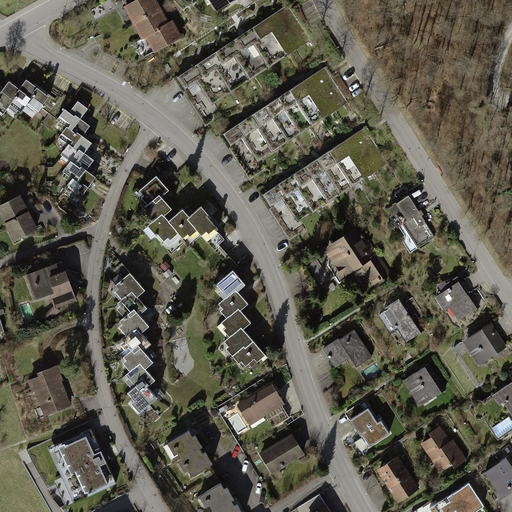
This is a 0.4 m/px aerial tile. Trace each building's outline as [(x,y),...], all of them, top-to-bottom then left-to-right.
[(135,22),(159,8),(154,0),(137,0),(126,6),(135,22)] [(212,0),(219,9),(232,0),(212,0)] [(287,5),(177,77),(208,125),(222,116),(212,101),(309,38),(287,5)] [(147,36),(168,23),(159,8),(135,22),(145,37),(147,36)] [(157,51),(180,37),(171,22),(168,23),(147,36),(157,51)] [(150,55),(155,52),(147,40),(142,43),(150,55)] [(326,67),(223,134),(253,178),(266,169),(258,157),(347,99),(326,67)] [(39,110),(50,96),(27,79),(20,88),(32,98),(29,102),(39,110)] [(29,102),(32,98),(20,88),(9,81),(2,90),(15,99),(11,104),(22,112),(29,102)] [(11,104),(15,99),(2,90),(0,88),(0,110),(4,113),(11,104)] [(81,118),(89,108),(79,101),(70,113),(65,109),(57,119),(67,126),(72,130),(81,118)] [(83,135),(91,125),(81,118),(72,130),(67,126),(59,136),(69,143),(74,147),(83,135)] [(366,128),(264,194),(293,239),(307,230),(299,218),(388,160),(366,128)] [(85,152),(92,142),(83,135),(74,147),(69,143),(61,153),(71,160),(76,164),(85,152)] [(87,170),(94,159),(85,152),(76,164),(71,160),(63,171),(72,178),(78,182),(87,170)] [(80,199),(96,177),(87,170),(78,182),(72,178),(65,188),(80,199)] [(156,175),(140,190),(150,202),(159,194),(162,197),(169,190),(156,175)] [(150,202),(142,209),(153,221),(162,213),(164,216),(172,209),(162,197),(159,194),(150,202)] [(409,195),(388,208),(397,222),(401,220),(418,247),(435,236),(409,195)] [(19,197),(1,206),(10,221),(7,222),(16,240),(36,229),(19,197)] [(208,214),(201,206),(190,216),(187,218),(195,228),(202,236),(214,225),(206,216),(208,214)] [(190,216),(183,209),(169,221),(182,236),(184,238),(195,228),(187,218),(190,216)] [(164,216),(162,213),(153,221),(148,226),(156,235),(158,234),(169,246),(182,236),(169,221),(164,216)] [(356,229),(326,249),(332,258),(330,259),(328,265),(340,283),(345,280),(342,275),(361,263),(366,270),(376,264),(368,251),(372,248),(368,241),(365,243),(356,229)] [(63,263),(31,275),(40,302),(55,297),(60,309),(81,302),(78,293),(71,272),(67,274),(63,263)] [(233,270),(216,284),(227,296),(236,288),(238,291),(246,284),(233,270)] [(135,289),(139,294),(147,288),(132,272),(116,285),(118,288),(115,290),(123,299),(135,289)] [(462,281),(435,297),(443,311),(449,308),(457,322),(479,310),(462,281)] [(227,296),(219,303),(230,316),(239,308),(241,310),(249,303),(238,291),(236,288),(227,296)] [(117,307),(125,316),(136,307),(141,312),(149,305),(139,294),(135,289),(123,299),(118,303),(120,305),(117,307)] [(402,297),(384,309),(385,311),(380,314),(390,331),(398,326),(407,341),(423,331),(402,297)] [(138,326),(143,332),(152,324),(141,312),(136,307),(125,316),(120,320),(122,323),(119,326),(128,335),(138,326)] [(230,316),(222,322),(232,334),(241,326),(244,329),(252,322),(241,310),(239,308),(230,316)] [(493,325),(467,340),(481,364),(507,349),(493,325)] [(138,326),(128,335),(123,339),(126,342),(123,344),(130,352),(140,343),(146,349),(153,343),(143,332),(138,326)] [(232,334),(224,341),(235,354),(244,346),(246,348),(254,341),(244,329),(241,326),(232,334)] [(355,328),(324,349),(336,367),(350,358),(357,367),(374,356),(355,328)] [(244,346),(235,354),(247,366),(256,358),(258,361),(265,354),(254,341),(246,348),(244,346)] [(155,359),(146,349),(140,343),(130,352),(125,357),(128,360),(125,363),(131,370),(141,362),(147,367),(155,359)] [(144,380),(149,386),(157,378),(147,367),(141,362),(131,370),(126,374),(130,378),(126,381),(133,389),(144,380)] [(429,364),(403,381),(420,406),(446,389),(429,364)] [(43,379),(31,382),(36,395),(39,393),(49,419),(77,410),(64,374),(57,375),(53,370),(42,374),(43,379)] [(144,380),(133,389),(129,393),(136,401),(132,404),(140,413),(159,396),(149,386),(144,380)] [(269,382),(235,404),(249,426),(283,404),(269,382)] [(511,382),(498,391),(511,411),(511,382)] [(511,429),(511,411),(498,391),(477,405),(498,438),(511,429)] [(368,408),(351,419),(361,435),(363,434),(370,445),(389,433),(381,420),(378,423),(368,408)] [(433,438),(423,445),(433,461),(430,463),(438,475),(454,464),(456,468),(468,459),(454,439),(452,440),(442,425),(430,433),(433,438)] [(189,431),(164,446),(172,458),(179,454),(182,459),(185,457),(200,448),(202,446),(196,435),(193,437),(189,431)] [(292,434),(259,454),(271,475),(305,454),(292,434)] [(108,484),(87,437),(53,452),(74,500),(108,484)] [(203,453),(200,448),(185,457),(188,462),(185,463),(192,476),(213,463),(206,452),(203,453)] [(511,460),(509,456),(486,472),(493,481),(495,480),(504,494),(511,488),(511,460)] [(398,457),(380,469),(390,485),(409,473),(398,457)] [(409,473),(390,485),(400,501),(419,489),(409,473)] [(470,482),(430,508),(433,511),(474,511),(485,505),(470,482)] [(224,489),(221,483),(206,492),(209,497),(206,499),(213,511),(216,509),(231,500),(234,499),(227,487),(224,489)] [(235,506),(231,500),(216,509),(217,511),(242,511),(237,504),(235,506)]
